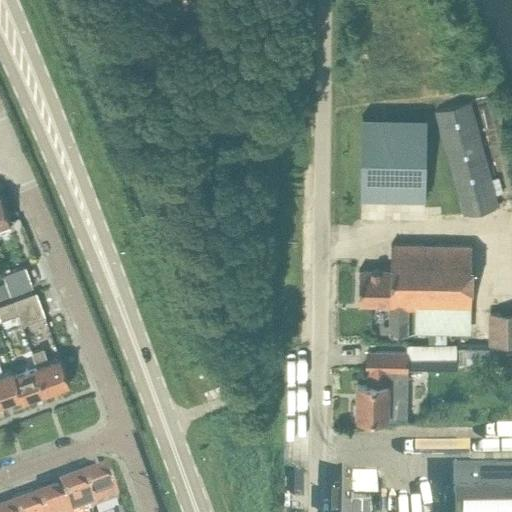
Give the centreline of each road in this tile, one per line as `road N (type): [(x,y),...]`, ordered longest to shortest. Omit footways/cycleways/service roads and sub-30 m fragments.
road 1 (unclassified): [(316,511),(323,0)]
road 2 (primary): [(193,511),(81,213)]
road 3 (residential): [(125,434),(13,154)]
road 4 (primary): [(81,213),(54,110),(8,0)]
road 5 (primary): [(0,47),(81,213)]
road 6 (residential): [(0,479),(125,434)]
